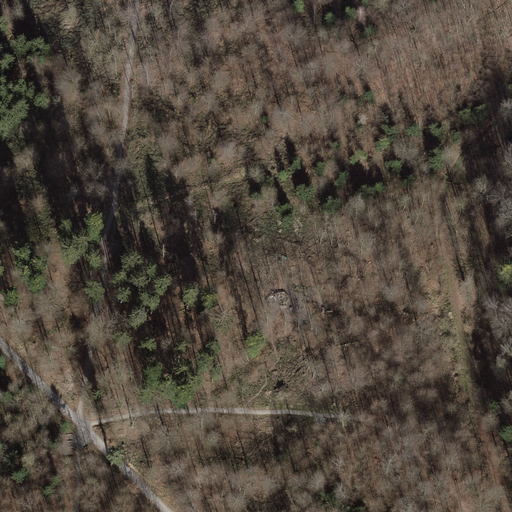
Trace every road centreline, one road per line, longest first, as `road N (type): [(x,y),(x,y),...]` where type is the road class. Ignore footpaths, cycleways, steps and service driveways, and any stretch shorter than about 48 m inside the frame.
road 1 (track): [(506,115),(461,166),(444,225),(474,399),(509,511)]
road 2 (track): [(0,340),(167,511)]
